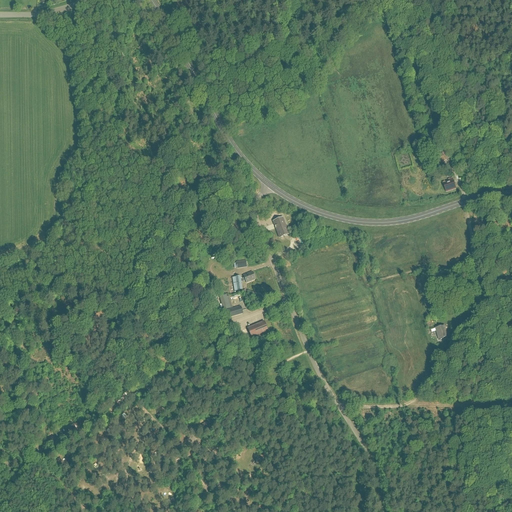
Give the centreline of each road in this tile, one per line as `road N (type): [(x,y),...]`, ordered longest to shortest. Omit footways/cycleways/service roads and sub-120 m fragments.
road 1 (unclassified): [(382,511),(372,464),(314,364),(255,218),(269,185)]
road 2 (primary): [(511,190),(368,223),(310,209),(269,185)]
road 3 (track): [(403,405),(485,316),(465,202)]
road 4 (primary): [(269,185),(225,135),(150,0)]
road 5 (track): [(38,449),(104,416),(208,337)]
road 6 (track): [(57,192),(79,139),(75,81),(36,15)]
road 7 (track): [(145,412),(208,481),(240,491)]
